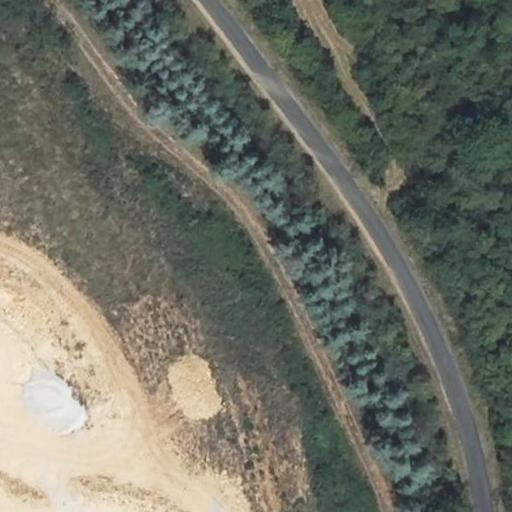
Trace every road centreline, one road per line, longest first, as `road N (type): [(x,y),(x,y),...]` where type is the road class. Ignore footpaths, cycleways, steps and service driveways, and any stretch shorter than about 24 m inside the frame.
road 1 (track): [(386,511),(254,225),(146,127),(51,0)]
road 2 (unclassified): [(203,0),(357,203),(412,297),(461,410),(481,511)]
